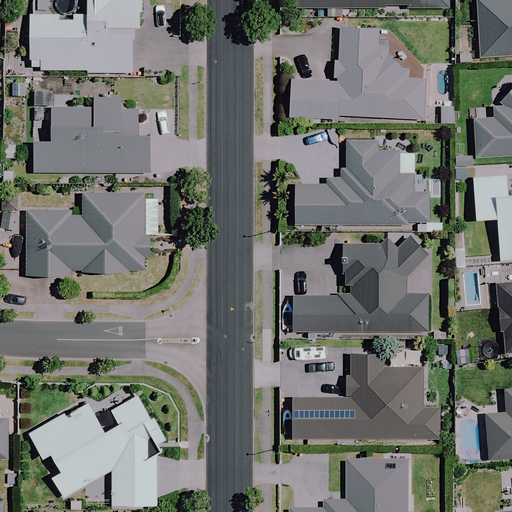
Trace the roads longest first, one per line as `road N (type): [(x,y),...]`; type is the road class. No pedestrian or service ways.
road 1 (tertiary): [(233,0),(233,341)]
road 2 (residential): [(233,341),(0,338)]
road 3 (tertiary): [(233,341),(231,511)]
